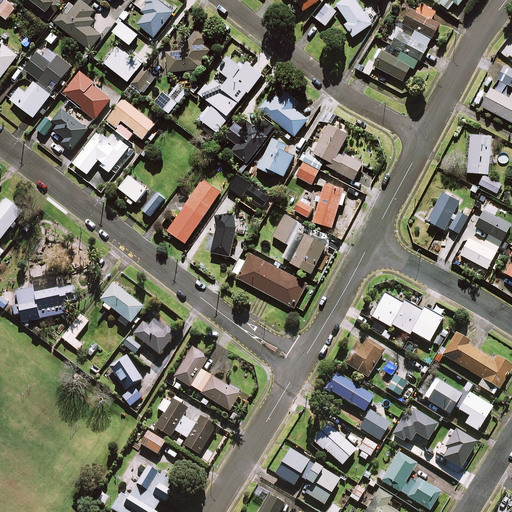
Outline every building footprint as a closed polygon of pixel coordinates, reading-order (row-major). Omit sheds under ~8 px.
[(0,0),(0,12),(10,20),(19,8),(8,0),(0,0)] [(32,0),(50,14),(47,18),(53,23),(61,13),(58,10),(62,5),(55,0),(32,0)] [(101,15),(82,0),(80,0),(69,15),(64,12),(56,23),(92,50),(103,36),(92,27),(101,15)] [(176,13),(159,0),(150,0),(142,10),(147,15),(139,25),(156,38),(176,13)] [(297,0),(306,11),(320,0),(297,0)] [(373,24),(356,0),(345,0),(338,5),(350,22),(346,25),(355,37),(373,24)] [(439,0),(438,2),(450,9),(455,2),(460,6),(464,0),(439,0)] [(338,13),(328,4),(316,18),(326,26),(338,13)] [(416,31),(432,39),(433,37),(434,37),(441,24),(432,20),(436,11),(422,4),(418,12),(412,9),(404,25),(416,31)] [(203,63),(208,56),(213,47),(213,43),(206,43),(210,37),(196,28),(182,51),(167,53),(170,72),(187,72),(187,76),(197,76),(197,71),(203,71),(203,63)] [(432,39),(416,31),(413,36),(398,29),(390,45),(421,60),(432,39)] [(127,35),(120,30),(112,41),(118,46),(127,35)] [(32,34),(22,43),(26,48),(36,39),(32,34)] [(59,39),(54,34),(48,40),(53,45),(59,39)] [(0,81),(19,56),(0,41),(0,81)] [(387,52),(380,49),(375,58),(379,59),(375,66),(404,81),(411,67),(415,69),(419,61),(391,46),(387,52)] [(130,82),(145,64),(137,58),(135,61),(119,48),(116,52),(113,49),(107,56),(104,60),(107,63),(106,64),(130,82)] [(220,80),(218,78),(214,82),(212,80),(201,93),(213,103),(201,118),(218,132),(264,76),(261,73),(273,58),(263,50),(251,65),(248,63),(244,68),(231,57),(220,70),(225,74),(220,80)] [(26,70),(54,91),(62,80),(59,78),(63,72),(39,53),(26,70)] [(511,69),(506,66),(498,79),(511,86),(511,69)] [(157,79),(146,69),(132,84),(144,94),(157,79)] [(95,83),(82,72),(64,93),(96,119),(112,100),(93,85),(95,83)] [(52,95),(36,82),(28,94),(21,88),(12,100),(35,117),(52,95)] [(492,88),(482,107),(511,122),(511,95),(511,98),(492,88)] [(302,101),(288,90),(282,98),(278,95),(272,103),(268,99),(260,109),(296,137),(310,119),(296,108),(302,101)] [(179,103),(163,92),(156,102),(171,113),(179,103)] [(117,128),(123,121),(136,131),(135,133),(144,140),(156,124),(125,99),(108,121),(117,128)] [(89,128),(64,109),(54,121),(60,125),(56,130),(67,139),(63,143),(72,150),(89,128)] [(55,123),(48,117),(39,129),(46,135),(55,123)] [(276,127),(263,117),(254,129),(247,124),(245,127),(238,122),(227,136),(238,144),(233,151),(249,163),(276,127)] [(350,135),(329,124),(314,153),(331,161),(328,166),(355,180),(364,163),(341,151),(350,135)] [(75,163),(89,174),(100,160),(104,163),(102,165),(111,172),(131,147),(121,139),(115,146),(99,133),(75,163)] [(492,136),(471,134),(467,172),(488,174),(492,136)] [(289,145),(274,138),(264,159),(261,158),(257,167),(274,175),(275,172),(285,177),(295,156),(285,151),(289,145)] [(320,171),(305,162),(297,176),(312,185),(320,171)] [(252,184),(239,175),(230,188),(243,197),(252,184)] [(502,184),(484,175),(480,184),(497,193),(502,184)] [(136,201),(138,202),(148,190),(131,176),(121,188),(132,197),(128,201),(133,205),(136,201)] [(222,191),(204,179),(169,231),(186,243),(222,191)] [(344,193),(345,190),(325,184),(321,196),(318,195),(316,200),(321,201),(314,221),(333,227),(340,205),(343,206),(347,194),(344,193)] [(271,197),(253,185),(247,195),(264,207),(271,197)] [(460,201),(443,191),(433,209),(430,208),(424,218),(444,230),(460,201)] [(166,199),(159,193),(144,210),(151,216),(166,199)] [(23,212),(7,200),(0,208),(0,238),(2,240),(23,212)] [(301,200),(295,210),(311,219),(316,208),(301,200)] [(288,212),(275,206),(270,217),(281,222),(274,237),(290,246),(285,257),(292,261),(291,263),(314,274),(317,267),(322,269),(330,254),(325,252),(329,244),(300,230),(304,223),(287,214),(288,212)] [(511,224),(484,210),(476,226),(490,234),(484,245),(470,238),(461,255),(488,269),(511,224)] [(215,238),(207,237),(206,249),(213,250),(213,253),(232,256),(236,232),(244,234),(245,212),(235,212),(235,214),(224,214),(224,218),(217,218),(215,238)] [(460,212),(451,228),(458,233),(468,216),(460,212)] [(65,247),(56,232),(41,241),(50,256),(65,247)] [(241,258),(234,272),(239,275),(238,277),(295,308),(308,284),(251,253),(247,261),(241,258)] [(77,304),(74,292),(70,277),(69,277),(57,280),(56,275),(33,279),(34,288),(17,292),(19,304),(13,306),(15,315),(21,314),(23,323),(65,314),(64,307),(77,304)] [(144,307),(114,284),(101,300),(106,304),(103,306),(110,311),(112,309),(122,316),(118,321),(128,328),(144,307)] [(402,304),(384,294),(372,317),(390,327),(392,325),(410,335),(411,332),(430,342),(442,318),(423,308),(422,311),(404,301),(402,304)] [(11,305),(0,296),(0,306),(6,311),(11,305)] [(89,322),(81,315),(63,338),(78,351),(83,345),(75,339),(89,322)] [(176,334),(155,319),(149,326),(144,322),(134,335),(160,355),(176,334)] [(470,342),(456,334),(443,355),(482,379),(478,385),(495,395),(511,367),(511,365),(497,356),(494,361),(469,345),(470,342)] [(142,347),(131,338),(125,345),(136,354),(142,347)] [(418,345),(408,339),(402,349),(412,355),(418,345)] [(384,351),(366,340),(362,346),(357,342),(344,363),(368,377),(384,351)] [(184,383),(205,396),(201,403),(206,407),(211,399),(230,411),(242,392),(231,385),(230,387),(201,370),(209,356),(193,347),(175,377),(179,380),(174,388),(179,391),(184,383)] [(143,379),(127,357),(111,368),(127,390),(135,385),(143,379)] [(398,368),(389,362),(383,370),(392,376),(398,368)] [(411,374),(399,367),(387,388),(399,395),(411,374)] [(373,396),(335,372),(325,387),(364,411),(373,396)] [(461,394),(437,379),(424,399),(448,414),(461,394)] [(145,395),(138,385),(123,397),(131,406),(145,395)] [(468,392),(459,410),(469,416),(465,423),(479,431),(493,406),(468,392)] [(184,417),(189,408),(182,404),(184,400),(176,396),(171,404),(165,400),(159,409),(164,413),(156,427),(171,437),(175,431),(188,438),(184,445),(200,454),(217,426),(202,417),(197,425),(184,417)] [(370,411),(359,428),(379,440),(390,423),(388,421),(383,404),(375,406),(378,415),(370,411)] [(328,424),(313,441),(323,450),(324,449),(342,465),(356,449),(328,424)] [(167,441),(149,430),(141,444),(158,455),(167,441)] [(359,456),(365,460),(368,455),(370,456),(377,445),(366,438),(359,449),(363,451),(359,456)] [(315,464),(314,465),(308,461),(309,460),(291,449),(275,474),(294,485),(300,476),(312,483),(306,493),(324,504),(340,479),(315,464)] [(399,492),(405,483),(416,463),(399,452),(386,473),(382,471),(377,478),(399,492)] [(113,509),(118,511),(157,511),(155,511),(162,500),(166,502),(177,484),(149,467),(129,499),(122,495),(113,509)] [(405,483),(399,492),(430,510),(441,492),(419,479),(416,483),(411,480),(408,485),(405,483)] [(379,489),(368,507),(364,511),(395,511),(386,506),(392,497),(379,489)] [(279,511),(284,504),(269,495),(258,511),(299,511),(279,511)]
